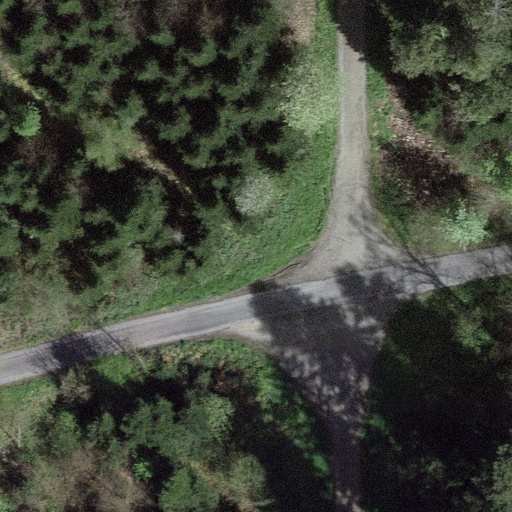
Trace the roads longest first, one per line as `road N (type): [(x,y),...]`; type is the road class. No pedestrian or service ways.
road 1 (unclassified): [(511,262),(332,316),(0,390)]
road 2 (track): [(338,0),(329,511)]
